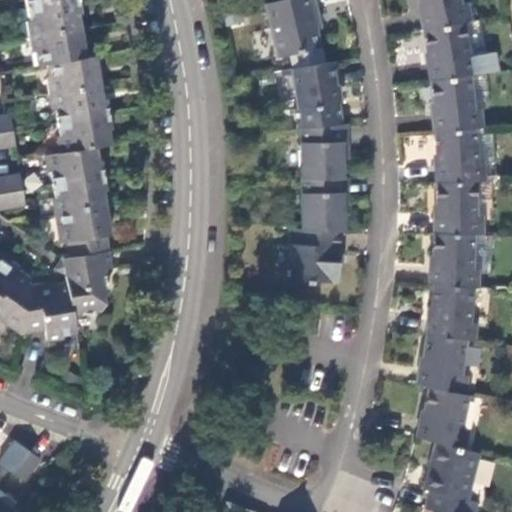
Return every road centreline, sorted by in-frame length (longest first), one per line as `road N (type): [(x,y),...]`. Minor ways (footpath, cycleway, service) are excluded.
road 1 (residential): [(311,505),(344,453),(377,292),(382,120),(365,0)]
road 2 (tertiary): [(146,441),(180,317),(188,244),(186,79),(170,0)]
road 3 (residential): [(146,441),(311,505)]
road 4 (residential): [(141,452),(0,395)]
